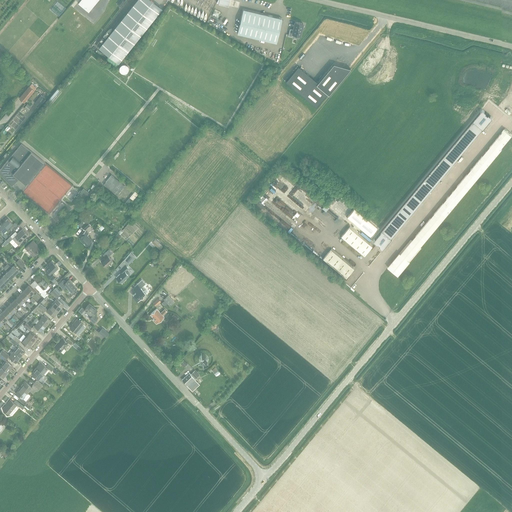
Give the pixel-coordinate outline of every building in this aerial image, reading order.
[(79,0),(77,3),(88,12),(95,4),(98,0),(79,0)] [(118,63),(162,8),(151,0),(136,0),(99,47),(118,63)] [(59,16),(66,8),(57,1),(51,10),(59,16)] [(215,9),(211,15),(218,19),(221,13),(215,9)] [(276,43),(282,19),(243,9),(237,34),(276,43)] [(71,18),(82,28),(88,21),(76,11),(71,18)] [(292,34),(300,36),(303,24),(295,22),(293,30),(290,29),(288,36),(291,37),(292,34)] [(334,64),(333,64),(318,83),(298,66),(285,82),(316,107),(327,94),(328,95),(350,69),(350,68),(345,74),(334,64)] [(24,103),(34,91),(29,86),(19,98),(24,103)] [(48,100),(51,101),(60,90),(58,88),(48,100)] [(39,107),(45,99),(40,95),(34,103),(39,107)] [(482,110),(373,241),(377,244),(379,246),(383,250),(392,239),(391,238),(483,129),(492,118),(488,115),(488,116),(486,114),(486,113),(482,110)] [(511,133),(505,129),(401,254),(399,252),(387,267),(398,276),(511,138),(511,133)] [(0,174),(11,186),(19,179),(26,184),(27,183),(29,184),(40,171),(40,170),(41,170),(45,165),(43,163),(44,162),(21,144),(0,169),(0,174)] [(111,175),(103,184),(116,195),(124,186),(111,175)] [(80,202),(87,194),(82,190),(80,192),(77,194),(78,195),(76,198),(75,197),(71,202),(74,205),(78,200),(80,202)] [(129,198),(133,200),(138,194),(135,191),(129,198)] [(7,228),(12,224),(7,219),(3,223),(7,228)] [(89,226),(84,220),(78,225),(84,231),(89,226)] [(7,228),(3,223),(0,225),(0,229),(3,232),(5,230),(7,232),(9,230),(7,228)] [(373,246),(350,226),(340,238),(363,257),(373,246)] [(90,228),(86,232),(92,239),(96,234),(90,228)] [(20,242),(27,235),(22,229),(17,234),(15,232),(10,236),(10,237),(8,239),(10,241),(12,238),(15,241),(17,239),(20,242)] [(84,235),(79,240),(86,247),(89,244),(88,243),(90,241),(86,237),(87,235),(84,232),(83,234),(84,235)] [(160,249),(163,246),(155,239),(152,242),(160,249)] [(35,244),(32,241),(25,248),(32,256),(39,250),(34,245),(35,244)] [(345,279),(355,268),(331,248),(322,260),(345,279)] [(100,261),(106,267),(112,261),(108,256),(111,253),(108,249),(102,255),(104,257),(100,261)] [(24,265),(19,260),(16,262),(21,268),(24,265)] [(58,268),(52,262),(45,269),(49,273),(46,275),(51,280),(55,276),(52,273),(58,268)] [(127,272),(125,273),(125,272),(129,269),(125,265),(120,270),(122,272),(116,278),(121,283),(128,276),(129,275),(129,274),(128,272),(127,272)] [(9,270),(14,275),(18,271),(13,266),(9,270)] [(10,279),(14,275),(9,270),(5,274),(10,279)] [(5,283),(10,279),(5,274),(1,278),(5,283)] [(48,294),(44,290),(43,289),(48,285),(42,279),(37,283),(38,284),(35,287),(41,293),(40,294),(44,298),(48,294)] [(76,289),(68,280),(66,282),(63,280),(58,284),(63,290),(66,287),(71,293),(76,289)] [(147,293),(147,291),(145,289),(143,289),(142,290),(140,288),(145,284),(142,280),(134,287),(138,290),(133,295),(138,302),(146,294),(147,293)] [(24,290),(30,296),(34,291),(29,286),(24,290)] [(25,300),(30,296),(24,290),(20,295),(25,300)] [(162,292),(157,298),(161,301),(166,295),(162,292)] [(21,304),(25,300),(20,295),(15,299),(21,304)] [(164,300),(161,303),(164,306),(167,303),(170,306),(174,302),(168,295),(163,299),(164,300)] [(28,312),(21,304),(15,299),(11,303),(17,309),(19,311),(21,308),(25,312),(25,311),(27,313),(28,312)] [(52,305),(59,311),(64,305),(56,299),(52,305)] [(12,313),(17,309),(11,303),(7,308),(12,313)] [(97,311),(89,304),(84,310),(92,316),(89,319),(94,323),(98,318),(94,315),(97,311)] [(54,317),(59,311),(52,305),(47,310),(54,317)] [(42,315),(44,312),(37,306),(32,311),(34,312),(36,310),(42,315)] [(8,317),(12,313),(7,308),(2,312),(8,317)] [(157,309),(150,315),(154,319),(153,320),(156,324),(164,317),(163,315),(167,312),(164,309),(160,313),(157,309)] [(39,320),(46,326),(51,321),(43,315),(39,320)] [(77,319),(69,328),(75,333),(83,324),(86,326),(88,324),(82,319),(80,321),(77,319)] [(17,329),(24,322),(22,320),(15,327),(17,329)] [(41,332),(46,326),(39,320),(34,326),(41,332)] [(33,329),(31,328),(26,323),(23,326),(28,329),(26,331),(28,333),(26,336),(33,342),(37,337),(31,332),(33,329)] [(102,328),(99,332),(105,337),(109,334),(102,328)] [(28,348),(33,342),(26,336),(21,342),(28,348)] [(65,350),(63,349),(68,343),(71,345),(73,343),(67,338),(65,341),(61,338),(54,347),(63,354),(65,350)] [(13,352),(20,358),(25,352),(18,346),(13,352)] [(16,363),(20,358),(13,352),(9,357),(16,363)] [(177,359),(173,355),(173,354),(172,353),(168,356),(170,359),(169,360),(172,363),(177,359)] [(207,357),(206,356),(205,356),(204,355),(203,355),(202,356),(201,356),(200,357),(200,358),(199,359),(199,360),(199,361),(200,362),(200,363),(201,363),(202,364),(203,364),(204,364),(205,364),(206,364),(206,363),(207,362),(208,361),(208,360),(208,359),(208,358),(207,357)] [(1,366),(8,372),(13,367),(5,361),(1,366)] [(36,368),(43,374),(48,369),(51,372),(53,369),(47,365),(46,367),(41,363),(36,368)] [(0,375),(3,378),(8,372),(1,366),(0,367),(0,375)] [(38,380),(43,374),(36,368),(31,374),(38,380)] [(200,384),(195,379),(199,375),(195,370),(190,374),(189,373),(183,380),(190,388),(193,391),(200,384)] [(20,388),(27,394),(32,388),(25,382),(20,388)] [(30,396),(27,394),(20,388),(15,393),(20,398),(18,400),(24,405),(23,406),(28,410),(30,407),(26,404),(27,402),(25,401),(30,396)] [(10,400),(2,409),(9,415),(16,405),(19,408),(21,405),(15,400),(13,403),(10,400)]
